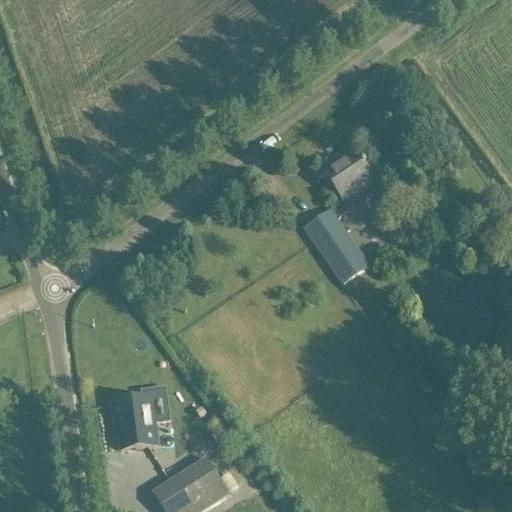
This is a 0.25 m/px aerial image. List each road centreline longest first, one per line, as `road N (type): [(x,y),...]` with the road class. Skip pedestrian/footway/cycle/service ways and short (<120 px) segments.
road 1 (unclassified): [(47,298),(447,0)]
road 2 (unclassified): [(80,511),(47,298)]
road 3 (unclassified): [(47,298),(0,169)]
